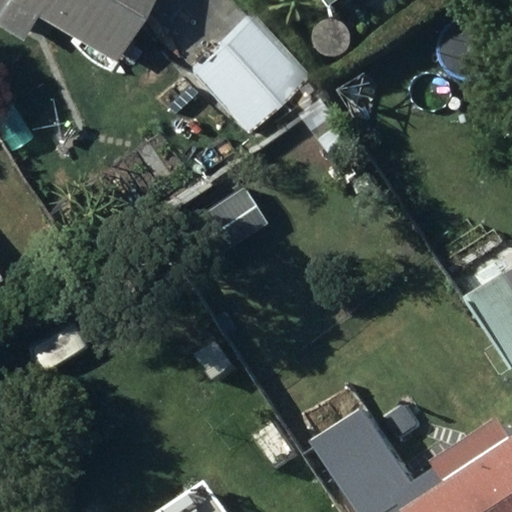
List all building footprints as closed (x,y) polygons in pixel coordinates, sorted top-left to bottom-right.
[(0,0),(0,29),(17,39),(32,13),(114,61),(149,0),(0,0)] [(321,0),(303,0),(289,11),(304,31),(330,11),(321,0)] [(337,0),(344,11),(359,0),(337,0)] [(251,16),(191,73),(247,133),(307,75),(251,16)] [(333,103),(311,120),(342,160),(364,143),(333,103)] [(511,280),(478,303),(511,354),(511,280)] [(339,439),(323,449),(365,511),(511,511),(511,437),(457,474),(459,477),(430,496),(369,405),(333,429),(339,439)]
